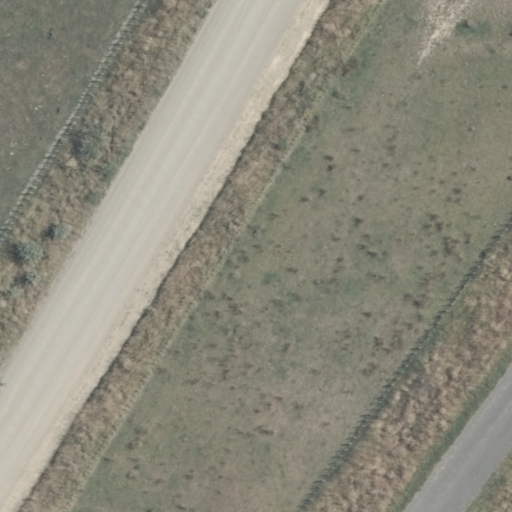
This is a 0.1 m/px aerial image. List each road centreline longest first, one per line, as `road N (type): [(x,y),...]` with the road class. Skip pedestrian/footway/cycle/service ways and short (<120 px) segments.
road 1 (unclassified): [(0,394),(227,0)]
road 2 (unclassified): [(432,511),(511,395)]
